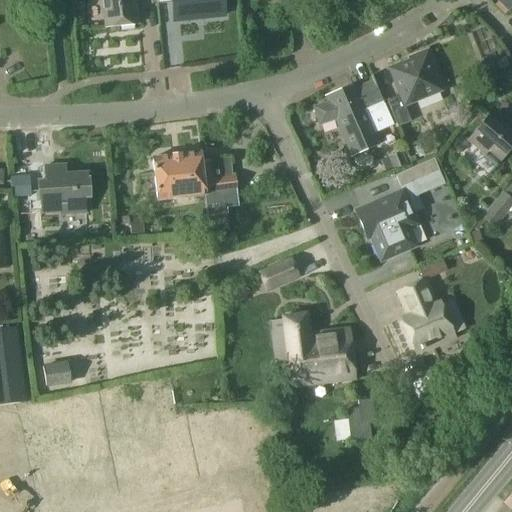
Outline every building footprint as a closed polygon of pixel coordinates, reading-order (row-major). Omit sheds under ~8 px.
[(136,26),(133,0),(101,0),(104,29),(136,26)] [(154,0),(155,5),(171,3),(173,22),(221,17),(219,0),(154,0)] [(511,0),(499,0),(499,1),(510,12),(511,9),(511,0)] [(439,92),(431,71),(433,70),(426,51),(407,58),(408,61),(387,69),(397,96),(384,101),(395,128),(408,122),(402,107),(439,92)] [(363,120),(385,110),(380,98),(370,76),(369,77),(372,83),(352,91),(350,88),(339,93),(342,101),(312,110),(319,126),(343,119),(358,154),(375,147),(363,120)] [(511,147),(511,139),(487,117),(465,142),(482,157),(486,153),(498,164),(511,147)] [(407,166),(401,153),(388,158),(394,171),(407,166)] [(151,160),(156,203),(205,197),(207,209),(224,207),(223,195),(235,193),(233,176),(232,176),(230,158),(209,161),(201,162),(200,154),(151,160)] [(407,230),(416,226),(411,215),(423,210),(412,184),(438,173),(433,160),(394,177),(399,190),(399,189),(401,193),(354,213),(366,240),(370,239),(380,262),(414,247),(407,230)] [(88,198),(86,174),(64,175),(64,167),(42,168),(43,183),(38,183),(40,214),(58,213),(59,216),(85,214),(84,199),(88,198)] [(479,219),(480,219),(471,229),(476,231),(483,222),(493,230),(511,207),(511,202),(501,193),(479,219)] [(225,215),(214,216),(216,233),(227,232),(225,215)] [(142,219),(130,220),(131,236),(144,235),(142,219)] [(0,270),(9,270),(7,232),(0,232),(0,270)] [(474,246),(482,243),(478,232),(470,235),(474,246)] [(298,277),(291,260),(260,274),(267,290),(298,277)] [(423,282),(446,272),(441,260),(418,269),(423,282)] [(414,354),(452,339),(451,336),(464,330),(453,301),(439,307),(438,305),(433,307),(423,283),(397,294),(407,319),(400,321),(414,354)] [(308,358),(309,362),(351,358),(348,332),(308,337),(305,315),(283,317),(283,321),(268,322),(273,362),(308,358)] [(16,328),(0,329),(0,406),(25,404),(16,328)] [(290,389),(353,382),(351,358),(309,362),(308,358),(273,362),(273,364),(287,363),(290,389)] [(41,367),(44,386),(45,389),(70,385),(66,362),(41,367)] [(354,382),(356,401),(371,399),(369,380),(354,382)] [(81,400),(83,411),(95,409),(92,397),(81,400)] [(373,425),(370,401),(356,403),(358,411),(345,413),(349,442),(369,439),(367,426),(373,425)] [(273,484),(268,434),(236,437),(241,487),(273,484)] [(77,511),(93,509),(90,493),(111,489),(102,445),(78,450),(80,461),(48,467),(57,511),(77,511)] [(181,453),(125,466),(133,501),(189,488),(181,453)]
